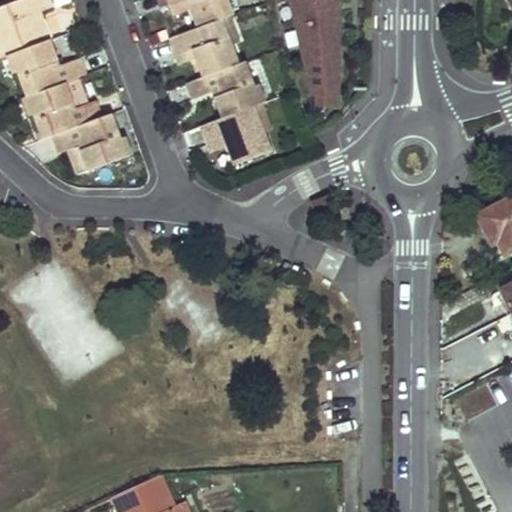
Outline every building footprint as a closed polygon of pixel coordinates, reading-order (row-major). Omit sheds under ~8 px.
[(0,54),(14,49),(53,35),(46,16),(41,18),(38,11),(44,9),(55,5),(53,0),(11,0),(0,4),(0,54)] [(171,0),(172,3),(181,0),(189,0),(192,5),(199,24),(224,14),(230,12),(235,10),(231,0),(171,0)] [(189,0),(181,0),(172,3),(175,11),(192,5),(189,0)] [(41,18),(46,16),(44,9),(38,11),(41,18)] [(240,38),(230,12),(224,14),(233,40),(240,38)] [(233,40),(224,14),(199,24),(171,34),(177,52),(187,49),(197,45),(200,53),(207,72),(240,60),(233,40)] [(62,61),(53,35),(14,49),(29,92),(68,78),(87,71),(81,54),(62,61)] [(187,49),(177,52),(180,60),(200,53),(197,45),(187,49)] [(247,57),(240,60),(207,72),(187,79),(194,96),(213,88),(223,114),(257,102),(263,99),(247,57)] [(77,104),(68,78),(29,92),(46,135),(55,132),(103,114),(97,98),(77,104)] [(266,128),(273,126),(263,99),(257,102),(266,128)] [(266,128),(257,102),(223,114),(204,121),(211,139),(227,134),(229,141),(236,161),(273,147),(266,128)] [(113,110),(103,114),(55,132),(61,147),(80,141),(89,166),(128,152),(113,110)] [(227,134),(211,139),(213,146),(229,141),(227,134)] [(319,213),(336,208),(330,189),(313,195),(319,213)] [(498,241),(501,248),(505,255),(511,251),(511,198),(478,216),(492,244),(498,241)] [(511,310),(511,284),(502,290),(511,310)] [(174,507),(160,477),(114,498),(120,511),(188,511),(184,503),(174,507)]
